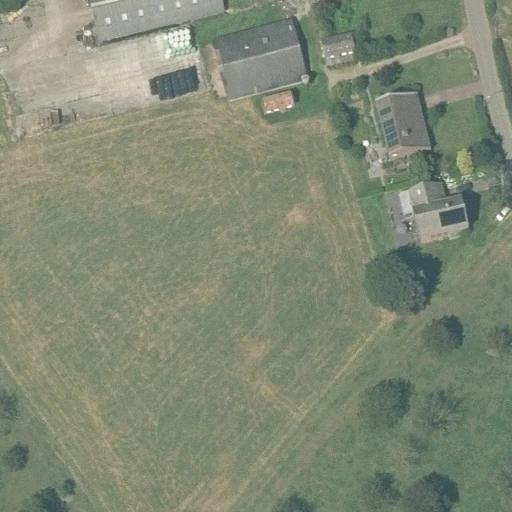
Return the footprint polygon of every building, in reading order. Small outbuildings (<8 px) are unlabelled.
[(89,0),(100,44),(190,22),(223,14),(219,0),(89,0)] [(228,103),(251,97),(306,82),(291,24),(213,45),(228,103)] [(350,38),(321,45),(325,62),(355,55),(350,38)] [(90,54),(95,82),(143,74),(138,45),(90,54)] [(260,104),(264,117),(294,109),(291,95),(260,104)] [(425,153),(418,123),(416,114),(420,113),(416,99),(417,99),(417,98),(376,108),(389,163),(431,153),(430,152),(425,153)] [(437,212),(435,206),(443,204),(439,188),(407,196),(419,244),(468,232),(462,205),(437,212)]
